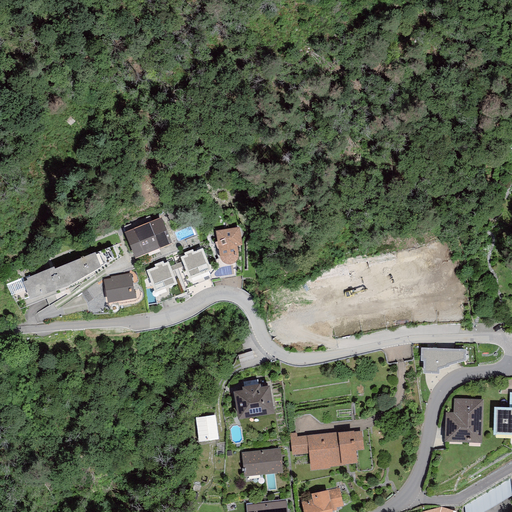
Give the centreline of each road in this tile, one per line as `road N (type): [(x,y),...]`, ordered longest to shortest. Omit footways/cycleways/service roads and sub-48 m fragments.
road 1 (unclassified): [(259,326),(245,301),(222,292),(155,320),(0,332)]
road 2 (residential): [(511,345),(424,336),(297,358),(269,347),(259,326)]
road 3 (residential): [(382,511),(414,484),(439,394),(451,378),(511,368)]
